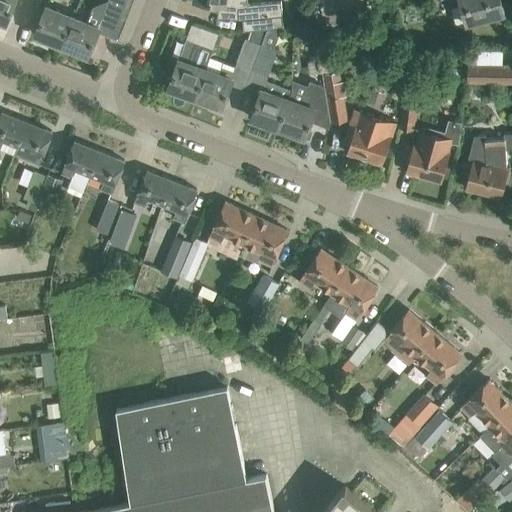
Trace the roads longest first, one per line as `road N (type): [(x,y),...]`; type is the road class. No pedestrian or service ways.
road 1 (residential): [(349,203),(144,120),(126,93)]
road 2 (residential): [(511,333),(349,203)]
road 3 (residential): [(511,240),(349,203)]
road 4 (residential): [(126,93),(93,91),(0,55)]
